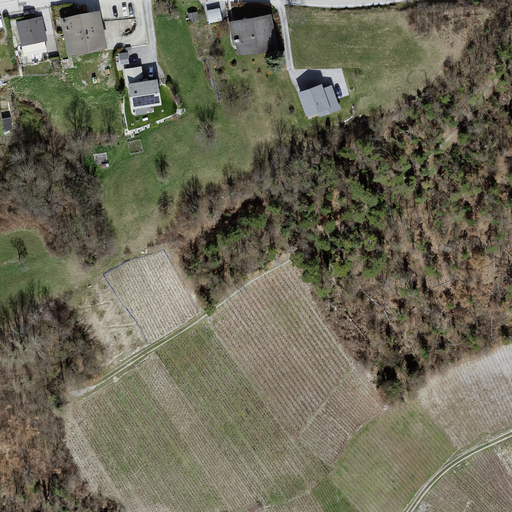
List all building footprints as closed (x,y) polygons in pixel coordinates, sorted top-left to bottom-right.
[(207,8),(209,20),(223,17),(220,5),(207,8)] [(60,30),(66,66),(101,61),(96,25),(60,30)] [(232,31),(237,58),(270,53),(265,25),(232,31)] [(15,31),(19,56),(44,52),(40,27),(15,31)] [(297,93),(302,116),(330,109),(325,87),(297,93)] [(127,98),(130,120),(159,116),(157,94),(127,98)]
